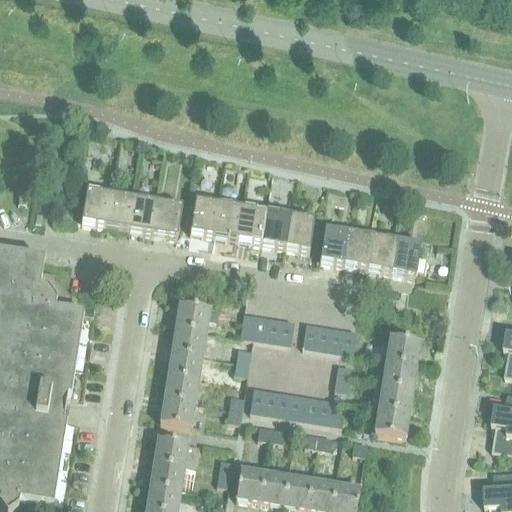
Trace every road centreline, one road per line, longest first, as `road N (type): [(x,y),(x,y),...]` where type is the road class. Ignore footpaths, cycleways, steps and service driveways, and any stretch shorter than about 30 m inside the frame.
road 1 (residential): [(441,511),(509,87)]
road 2 (secondary): [(509,87),(112,0)]
road 3 (residential): [(405,307),(144,263)]
road 4 (residential): [(105,511),(144,263)]
road 5 (residential): [(144,263),(0,239)]
